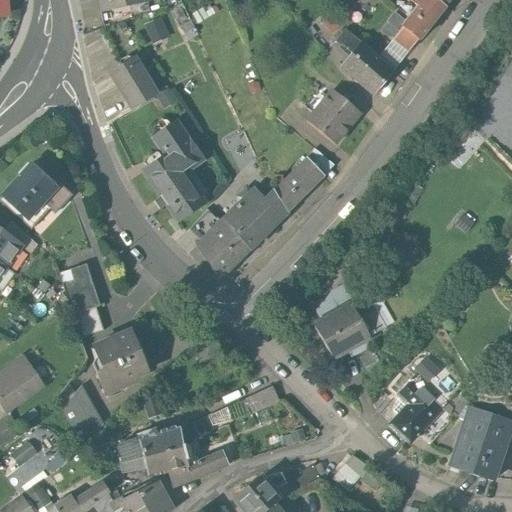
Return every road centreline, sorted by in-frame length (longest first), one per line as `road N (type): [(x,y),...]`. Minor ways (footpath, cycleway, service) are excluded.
road 1 (residential): [(228,304),(250,298),(302,250),(488,0)]
road 2 (residential): [(32,51),(74,84),(107,166),(165,263),(196,291),(228,304)]
road 3 (residential): [(342,430),(451,494),(511,505)]
road 4 (residential): [(342,430),(249,467),(183,511)]
road 5 (residential): [(228,304),(342,430)]
